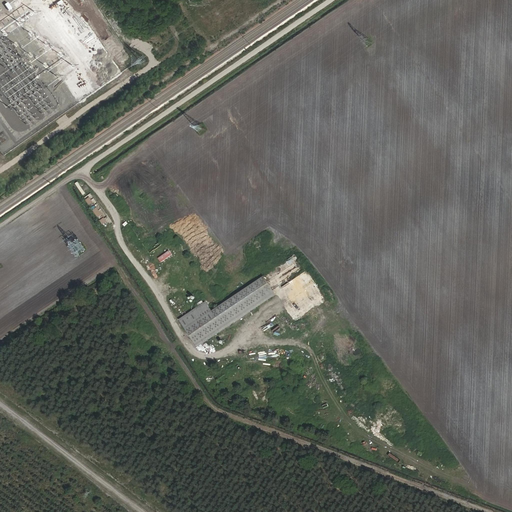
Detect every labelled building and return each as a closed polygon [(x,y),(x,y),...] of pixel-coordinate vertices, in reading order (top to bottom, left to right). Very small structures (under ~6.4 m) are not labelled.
[(79,181),(76,183),(83,196),(86,194),(79,181)] [(86,199),(90,205),(94,202),(90,196),(86,199)] [(98,207),(93,211),(99,217),(103,214),(98,207)] [(170,250),(159,258),(162,263),(173,254),(170,250)] [(214,313),(207,303),(181,321),(197,344),(275,291),(265,277),(214,313)] [(203,343),(282,289),(275,291),(197,344),(203,343)]
